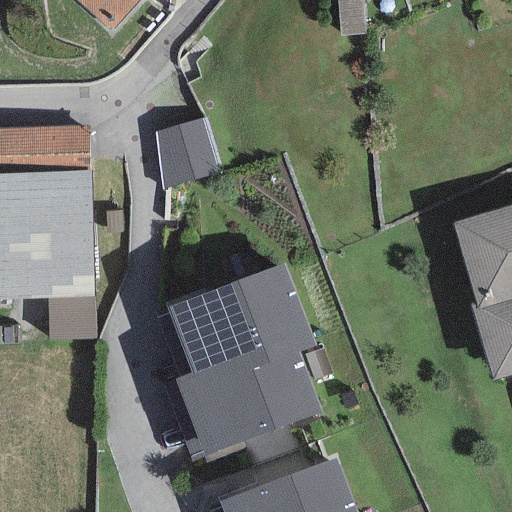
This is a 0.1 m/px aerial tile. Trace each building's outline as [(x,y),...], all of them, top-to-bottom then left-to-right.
[(74,0),(111,32),(141,0),(74,0)] [(205,119),(155,133),(162,190),(222,173),(205,119)] [(0,174),(89,171),(88,126),(0,129),(0,174)] [(89,171),(0,174),(0,300),(46,298),(46,341),(95,340),(89,171)] [(511,205),(451,223),(474,302),(470,304),(492,381),(511,375),(511,205)] [(284,263),(165,307),(190,374),(309,330),(284,263)] [(315,346),(309,330),(190,374),(174,380),(193,430),(179,435),(190,463),(322,414),(299,352),(315,346)] [(355,511),(335,458),(217,503),(220,511),(355,511)]
